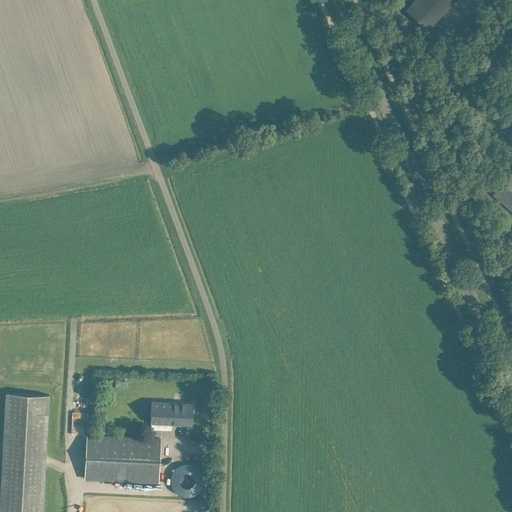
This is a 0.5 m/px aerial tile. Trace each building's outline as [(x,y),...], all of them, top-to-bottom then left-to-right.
[(416,0),(408,9),(431,28),(454,0),(416,0)] [(511,173),(495,193),(511,207),(511,173)] [(43,511),(49,395),(6,393),(0,502),(0,511),(43,511)] [(150,422),(181,423),(191,424),(192,404),(151,402),(150,422)] [(78,429),(93,430),(94,408),(79,407),(78,429)] [(85,478),(148,481),(158,482),(161,438),(87,435),(85,478)] [(187,478),(196,484),(202,475),(193,469),(187,478)]
